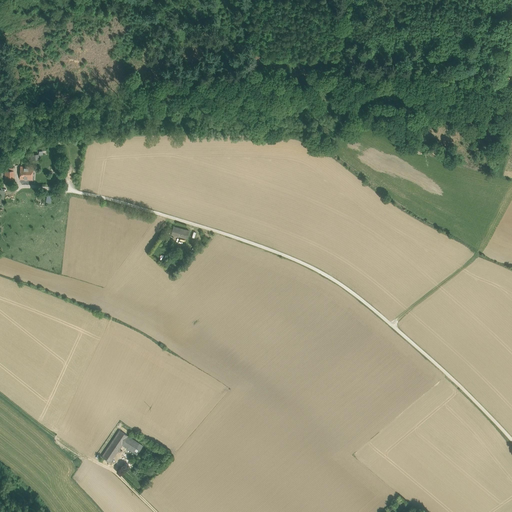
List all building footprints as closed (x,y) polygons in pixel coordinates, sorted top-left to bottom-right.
[(28,175),(21,174),(21,179),(32,179),(33,167),(28,167),(28,175)] [(177,227),(173,226),(171,234),(178,237),(180,232),(176,231),(177,227)] [(189,231),(177,227),(176,231),(180,232),(178,237),(186,239),(189,231)] [(128,436),(120,430),(118,434),(126,439),(128,436)] [(118,434),(102,457),(110,463),(122,445),(126,439),(118,434)] [(140,444),(128,436),(126,439),(122,445),(134,453),(140,444)] [(140,444),(134,453),(137,455),(143,446),(140,444)]
